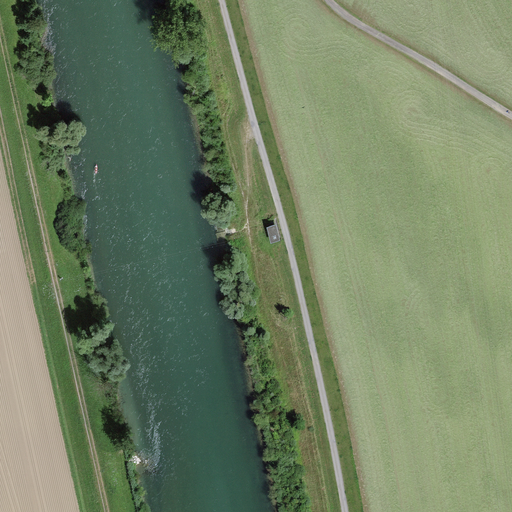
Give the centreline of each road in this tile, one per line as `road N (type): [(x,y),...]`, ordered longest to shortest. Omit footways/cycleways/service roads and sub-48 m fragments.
road 1 (track): [(223,0),(315,382),(337,511)]
road 2 (track): [(0,24),(105,511)]
road 3 (track): [(192,0),(238,218),(252,119)]
road 4 (track): [(511,114),(327,0)]
road 5 (track): [(0,124),(36,294)]
